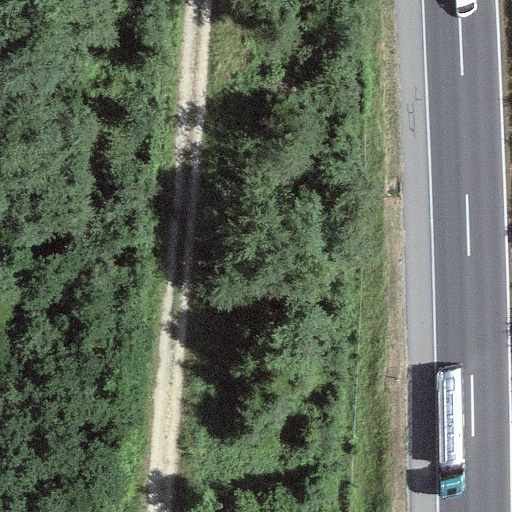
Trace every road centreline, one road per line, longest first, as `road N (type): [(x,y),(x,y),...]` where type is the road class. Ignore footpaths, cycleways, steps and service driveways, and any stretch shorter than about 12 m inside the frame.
road 1 (track): [(162,511),(199,0)]
road 2 (motorway): [(458,0),(473,511)]
